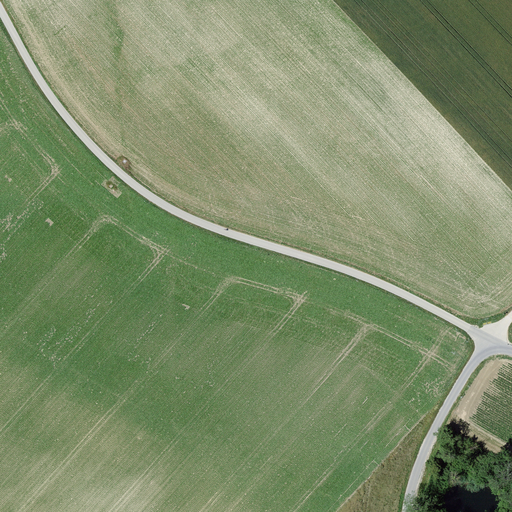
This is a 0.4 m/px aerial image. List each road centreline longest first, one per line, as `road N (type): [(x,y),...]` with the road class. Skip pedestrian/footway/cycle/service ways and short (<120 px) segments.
road 1 (unclassified): [(0,9),(61,111),(142,190),(210,226),(364,276),(488,338)]
road 2 (unclassified): [(406,511),(435,426),(488,338)]
